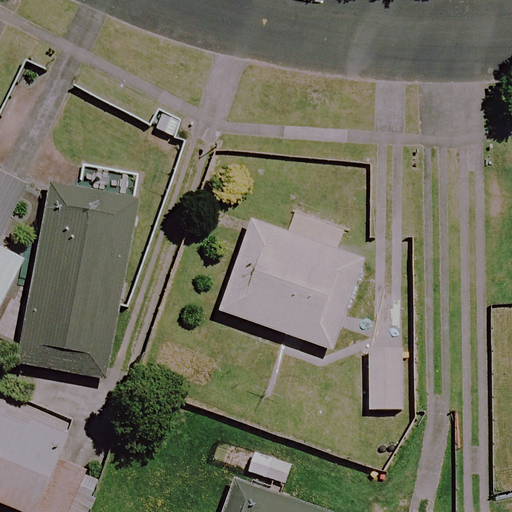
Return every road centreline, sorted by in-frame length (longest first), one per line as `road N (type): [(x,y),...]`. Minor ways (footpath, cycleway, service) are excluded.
road 1 (unknown): [(435,28),(453,511)]
road 2 (residential): [(190,0),(328,29),(511,28)]
